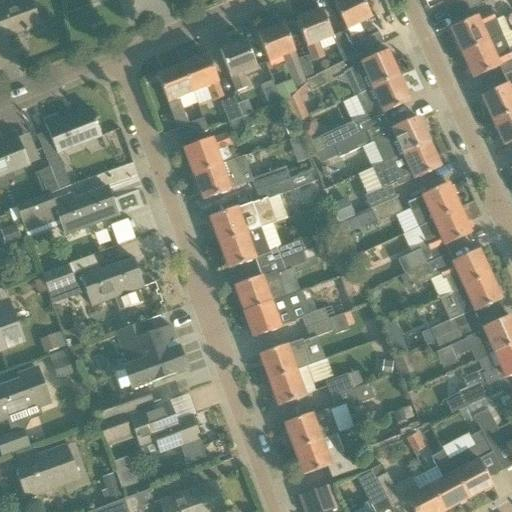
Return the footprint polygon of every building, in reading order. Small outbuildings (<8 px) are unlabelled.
[(26,34),(29,33),(28,30),(40,26),(30,0),(22,0),(0,8),(0,46),(11,43),(9,37),(25,31),(26,34)] [(346,30),(371,18),(362,0),(342,0),(333,5),(346,30)] [(479,0),(462,0),(444,8),(449,19),(482,4),(479,0)] [(318,43),(333,37),(322,10),(295,21),(307,49),(308,48),(314,62),(324,58),(318,43)] [(495,21),(490,11),(450,29),(461,55),(509,33),(502,18),(495,21)] [(294,88),(306,84),(305,81),(315,78),(314,76),(306,57),(296,61),(293,53),(294,53),(283,25),(257,36),(268,63),(282,58),(294,88)] [(499,68),(503,76),(511,72),(511,31),(509,33),(461,55),(473,80),(499,68)] [(333,37),(343,62),(354,57),(349,46),(343,33),(333,37)] [(354,57),(365,52),(383,44),(378,33),(349,46),(354,57)] [(256,68),(245,41),(219,51),(230,78),(231,78),(237,92),(247,88),(241,74),(256,68)] [(357,96),(363,93),(398,77),(387,52),(360,64),(360,65),(346,72),(342,63),(314,76),(315,78),(305,81),(306,84),(309,92),(333,80),(353,86),(357,96)] [(182,66),(193,92),(206,87),(212,102),(223,97),(217,82),(218,82),(207,56),(182,66)] [(182,66),(156,76),(167,103),(177,129),(176,129),(181,141),(207,131),(203,120),(189,125),(179,98),(193,92),(182,66)] [(481,97),(492,122),(511,112),(511,96),(511,72),(503,76),(507,85),(481,97)] [(363,93),(369,106),(364,109),(369,120),(383,113),(383,114),(410,102),(398,77),(363,93)] [(261,86),(269,108),(281,104),(272,82),(261,86)] [(242,118),(234,98),(220,103),(228,123),(230,122),(242,118)] [(69,186),(57,155),(101,137),(90,109),(59,122),(57,116),(43,121),(48,132),(37,137),(58,190),(69,186)] [(511,143),(511,112),(492,122),(504,147),(511,143)] [(257,125),(253,115),(253,114),(242,118),(230,122),(235,134),(257,125)] [(387,162),(428,143),(430,140),(427,132),(423,131),(417,118),(376,137),(387,162)] [(333,147),(338,145),(366,132),(359,119),(332,132),(319,138),(325,150),(333,147)] [(333,147),(338,155),(339,158),(371,144),(366,132),(338,145),(333,147)] [(14,133),(1,138),(4,144),(0,145),(0,177),(27,167),(14,133)] [(184,150),(193,175),(220,165),(215,151),(231,146),(227,135),(211,141),(211,140),(184,150)] [(370,211),(396,199),(390,186),(397,183),(399,186),(414,179),(414,180),(440,168),(428,143),(387,162),(372,169),(381,189),(364,197),(370,211)] [(220,165),(193,175),(203,201),(230,192),(230,190),(245,185),(236,160),(220,165)] [(251,180),(255,192),(289,180),(285,168),(251,180)] [(255,192),(259,202),(236,210),(236,209),(209,218),(218,244),(261,229),(276,223),(267,199),(292,190),(289,180),(255,192)] [(419,211),(425,225),(459,209),(448,184),(422,196),(422,197),(407,204),(412,215),(419,211)] [(72,195),(53,202),(50,194),(16,207),(21,219),(55,207),(65,236),(118,217),(107,188),(73,200),(72,195)] [(402,212),(396,199),(370,211),(376,224),(402,212)] [(418,228),(429,251),(429,253),(444,246),(444,247),(471,235),(459,209),(425,225),(418,228)] [(138,225),(128,228),(125,219),(107,224),(114,245),(142,236),(138,225)] [(416,228),(377,243),(382,256),(421,241),(416,228)] [(270,256),(261,229),(218,244),(228,270),(270,256)] [(281,261),(303,252),(299,241),(276,249),(281,261)] [(398,260),(404,275),(426,265),(420,250),(398,260)] [(451,293),(489,275),(478,251),(452,263),(452,264),(438,270),(443,281),(445,280),(451,293)] [(281,261),(285,272),(307,264),(303,252),(281,261)] [(137,290),(144,288),(133,259),(100,272),(98,267),(80,273),(92,307),(115,299),(119,311),(142,302),(137,290)] [(43,278),(42,278),(47,291),(49,296),(76,286),(69,265),(42,275),(43,278)] [(433,279),(426,265),(404,275),(411,289),(433,279)] [(234,287),(243,313),(285,298),(276,272),(234,287)] [(357,273),(340,279),(347,299),(364,293),(357,273)] [(501,301),(489,275),(451,293),(462,316),(474,311),(475,313),(501,301)] [(285,298),(243,313),(253,339),(279,329),(296,323),(286,297),(285,298)] [(0,351),(23,343),(13,315),(8,302),(0,304),(0,351)] [(301,318),(305,329),(328,321),(324,309),(301,318)] [(305,329),(309,340),(332,331),(336,334),(349,330),(343,315),(328,321),(305,329)] [(478,362),(490,356),(511,345),(511,324),(508,317),(482,329),(483,331),(463,340),(458,330),(434,341),(439,352),(451,347),(456,358),(470,352),(475,363),(478,362)] [(434,341),(458,330),(454,319),(429,330),(434,341)] [(74,320),(66,334),(83,343),(90,329),(74,320)] [(132,394),(92,409),(98,425),(100,424),(122,416),(153,404),(148,391),(151,390),(153,385),(152,383),(175,375),(175,374),(187,370),(179,347),(176,348),(173,341),(176,341),(171,327),(153,334),(149,322),(115,334),(127,366),(122,367),(124,372),(115,375),(120,390),(129,387),(130,391),(131,391),(132,394)] [(55,335),(39,340),(44,354),(59,349),(55,335)] [(311,366),(302,340),(286,346),(259,356),(268,381),(306,368),(311,366)] [(511,345),(490,356),(478,362),(481,370),(463,379),(467,389),(458,392),(466,408),(489,398),(484,389),(511,376),(511,345)] [(68,357),(52,363),(59,381),(75,375),(68,357)] [(315,392),(306,368),(268,381),(278,408),(304,398),(304,396),(315,392)] [(20,381),(5,387),(0,388),(0,421),(50,403),(37,369),(18,376),(20,381)] [(325,382),(331,398),(353,389),(347,374),(325,382)] [(353,389),(331,398),(335,409),(357,401),(358,405),(373,399),(367,384),(353,390),(353,389)] [(203,450),(199,440),(191,416),(174,423),(173,419),(176,417),(176,416),(173,418),(168,403),(128,417),(139,448),(156,442),(160,454),(183,446),(190,463),(203,458),(201,451),(203,450)] [(284,424),(293,450),(336,435),(339,434),(329,408),(284,424)] [(511,459),(511,429),(509,425),(497,431),(487,411),(473,418),(481,433),(492,454),(506,447),(511,459)] [(130,438),(122,416),(100,424),(108,446),(130,438)] [(492,486),(488,479),(479,462),(483,460),(483,459),(492,454),(481,433),(470,438),(475,447),(448,462),(467,499),(492,486)] [(424,447),(417,434),(405,440),(413,454),(424,447)] [(303,476),(327,468),(331,479),(356,470),(352,457),(345,460),(336,435),(293,450),(303,476)] [(23,436),(0,443),(0,455),(27,446),(23,436)] [(25,500),(64,486),(79,481),(67,446),(36,457),(39,465),(16,474),(25,500)] [(467,499),(448,462),(443,453),(431,459),(443,480),(430,487),(444,511),(467,499)] [(382,511),(391,508),(376,480),(371,471),(355,476),(368,501),(362,505),(363,508),(354,511),(382,511)] [(412,511),(443,511),(444,511),(430,487),(418,493),(411,479),(394,488),(386,474),(376,480),(391,508),(406,499),(412,511)] [(327,511),(340,507),(329,486),(299,497),(304,511),(327,511)] [(203,500),(198,487),(158,502),(161,511),(225,511),(219,494),(203,500)] [(142,511),(141,508),(153,504),(148,491),(123,500),(127,511),(142,511)]
